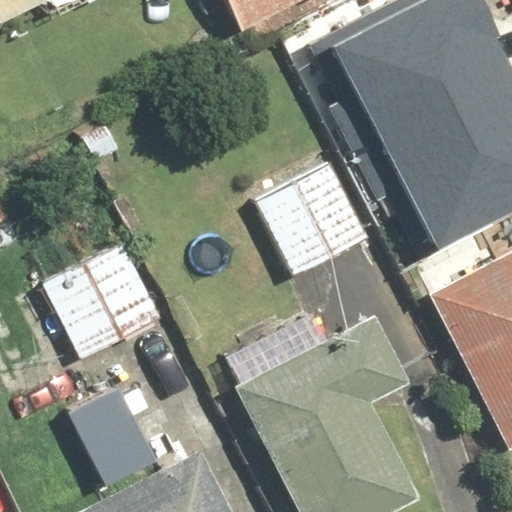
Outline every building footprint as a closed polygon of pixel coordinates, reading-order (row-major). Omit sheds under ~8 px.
[(0,0),(0,28),(61,0),(0,0)] [(231,0),(243,24),(292,0),(231,0)] [(399,0),(321,40),(371,135),(496,71),(459,0),(399,0)] [(371,135),(421,232),(511,185),(511,101),(496,71),(371,135)] [(333,151),(254,188),(293,267),(371,229),(333,151)] [(495,210),(414,249),(510,445),(511,443),(511,237),(509,239),(495,210)] [(38,276),(71,345),(168,298),(134,229),(38,276)] [(384,303),(238,374),(305,511),(374,511),(424,488),(379,395),(420,375),(384,303)] [(124,373),(67,400),(105,479),(162,451),(124,373)] [(239,511),(203,436),(46,511),(239,511)]
